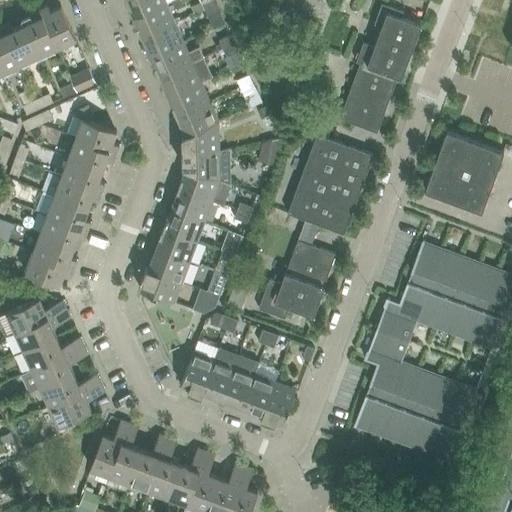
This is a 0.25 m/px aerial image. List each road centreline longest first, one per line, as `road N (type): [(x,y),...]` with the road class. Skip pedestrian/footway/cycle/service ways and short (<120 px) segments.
road 1 (residential): [(294,458),(155,401),(148,386),(107,289),(157,161),(84,0)]
road 2 (residential): [(294,458),(462,0)]
